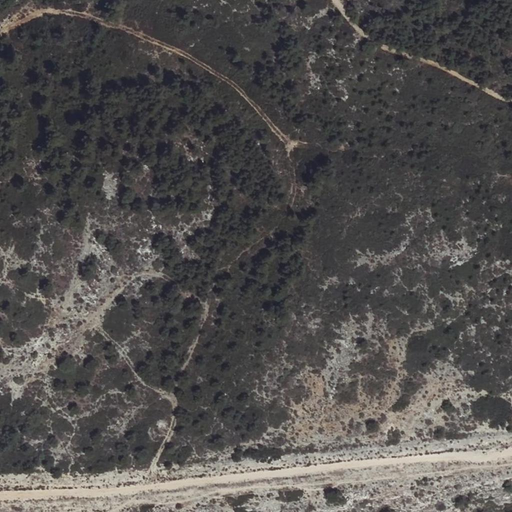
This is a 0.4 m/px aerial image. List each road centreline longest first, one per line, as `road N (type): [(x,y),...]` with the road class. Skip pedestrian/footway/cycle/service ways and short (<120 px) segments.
road 1 (track): [(511,445),(141,488),(0,490)]
road 2 (track): [(511,102),(377,47),(330,0)]
